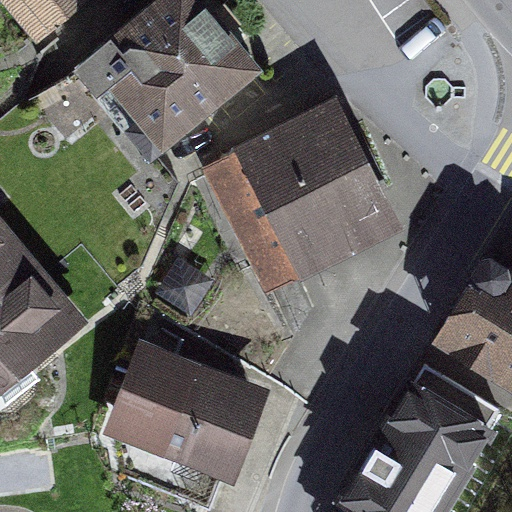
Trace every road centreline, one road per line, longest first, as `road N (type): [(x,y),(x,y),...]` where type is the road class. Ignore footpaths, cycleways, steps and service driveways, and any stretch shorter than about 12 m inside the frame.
road 1 (unclassified): [(511,165),(340,434),(303,511)]
road 2 (unknown): [(246,0),(511,165)]
